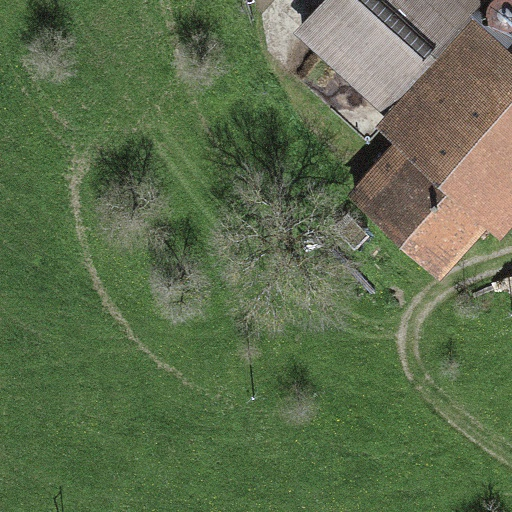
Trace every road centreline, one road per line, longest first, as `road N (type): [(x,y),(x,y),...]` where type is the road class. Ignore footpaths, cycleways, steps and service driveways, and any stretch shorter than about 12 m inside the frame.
road 1 (track): [(405,360),(171,336),(0,302)]
road 2 (track): [(511,261),(451,285),(410,324),(405,360),(416,387),(511,471)]
